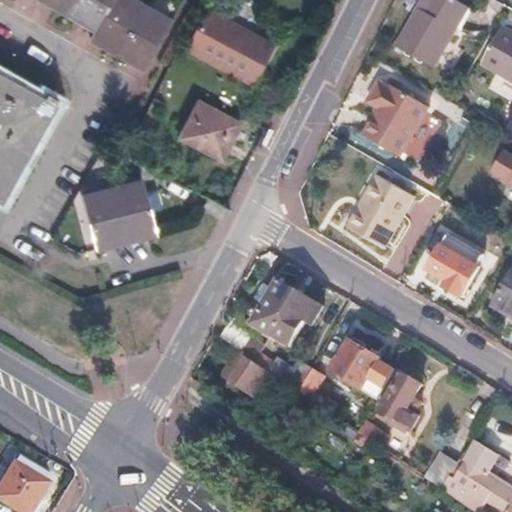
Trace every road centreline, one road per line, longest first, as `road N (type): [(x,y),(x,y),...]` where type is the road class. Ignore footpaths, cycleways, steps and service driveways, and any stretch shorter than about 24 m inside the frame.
road 1 (residential): [(253,223),(511,375)]
road 2 (residential): [(0,28),(98,89),(14,238)]
road 3 (residential): [(253,223),(118,460)]
road 4 (residential): [(362,0),(253,223)]
road 5 (secondary): [(118,460),(0,379)]
